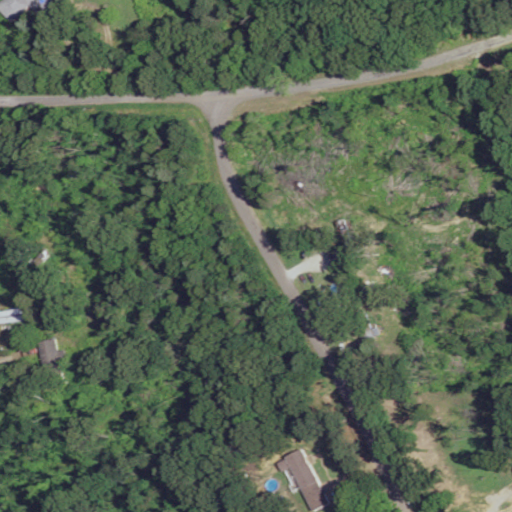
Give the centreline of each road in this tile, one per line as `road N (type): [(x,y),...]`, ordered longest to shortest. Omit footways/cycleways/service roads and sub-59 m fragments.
road 1 (residential): [(405,511),(226,172),(219,95)]
road 2 (residential): [(219,95),(384,77),(511,38)]
road 3 (residential): [(219,95),(0,102)]
